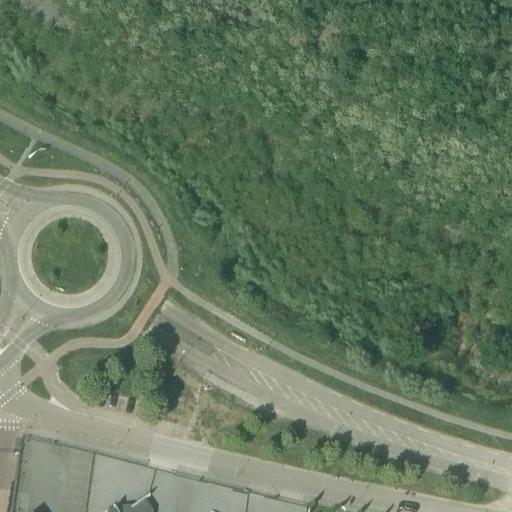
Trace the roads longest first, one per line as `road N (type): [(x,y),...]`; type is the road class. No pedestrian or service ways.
road 1 (unclassified): [(449,511),(188,458),(0,391)]
road 2 (unclassified): [(511,473),(367,429),(177,330)]
road 3 (tertiary): [(36,308),(80,316),(108,303),(125,278),(129,250),(110,212),(85,198),(43,201),(20,219)]
